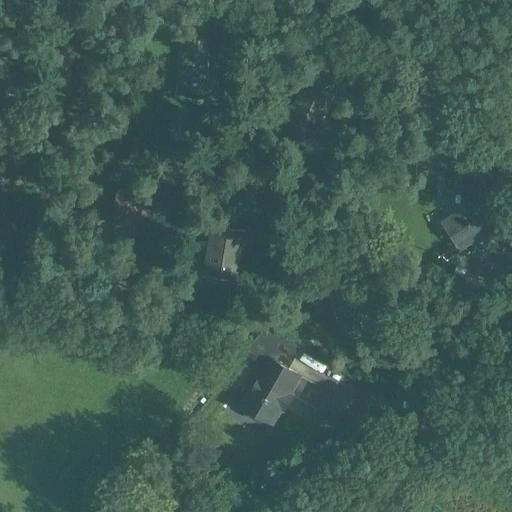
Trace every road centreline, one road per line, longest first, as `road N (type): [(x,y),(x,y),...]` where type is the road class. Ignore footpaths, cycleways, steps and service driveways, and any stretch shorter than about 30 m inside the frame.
road 1 (track): [(481,346),(226,174),(48,87),(0,84)]
road 2 (tertiary): [(246,511),(511,326)]
